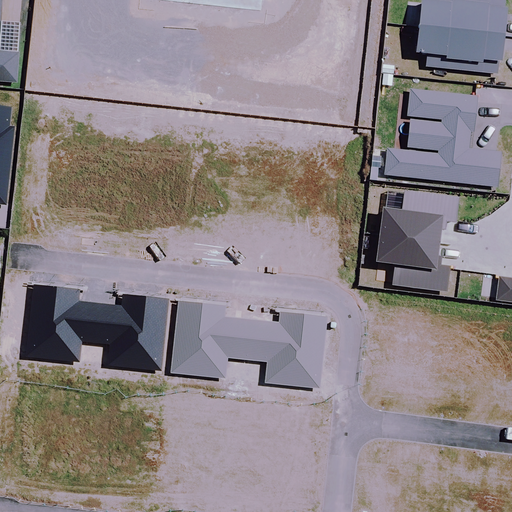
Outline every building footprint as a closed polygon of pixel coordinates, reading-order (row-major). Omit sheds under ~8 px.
[(0,0),(0,84),(16,85),(19,54),(0,53),(0,17),(1,0),(0,0)] [(503,0),(432,0),(432,5),(419,3),(416,30),(502,40),(505,13),(502,13),(503,0)] [(502,40),(416,30),(413,55),(426,57),(425,68),(495,75),(496,64),(499,65),(502,40)] [(386,150),(383,176),(496,189),(500,155),(467,151),(469,133),(473,133),(476,99),(409,92),(406,116),(410,117),(406,152),(386,150)] [(0,206),(4,207),(14,128),(9,128),(11,108),(0,107),(0,206)] [(454,225),(457,199),(403,192),(400,215),(380,212),(377,236),(437,244),(440,223),(454,225)] [(437,244),(377,236),(373,265),(394,267),(391,286),(445,293),(448,269),(439,268),(440,260),(436,259),(437,244)] [(511,281),(498,280),(495,303),(511,304),(511,281)]
